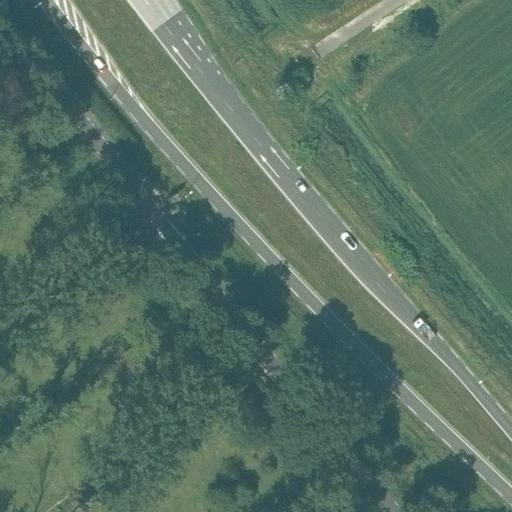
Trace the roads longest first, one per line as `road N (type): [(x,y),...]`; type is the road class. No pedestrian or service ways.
road 1 (secondary): [(44,0),(327,317),(511,495)]
road 2 (unclassified): [(394,511),(0,18)]
road 3 (secondary): [(511,433),(146,0)]
